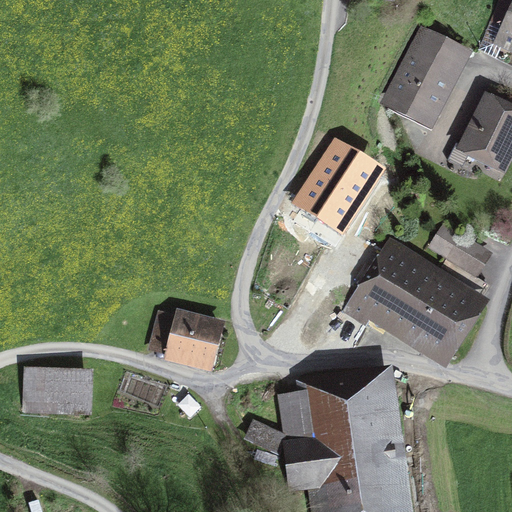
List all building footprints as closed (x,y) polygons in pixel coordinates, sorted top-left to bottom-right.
[(511,46),(511,0),(499,0),(486,34),(511,46)] [(423,40),(392,99),(429,119),(460,59),(423,40)] [(502,167),(511,149),(511,114),(487,102),(464,147),(502,167)] [(385,168),(334,136),(291,203),(341,235),(385,168)] [(476,273),(487,256),(445,229),(434,246),(476,273)] [(446,368),(490,300),(390,236),(342,311),(366,326),(370,320),(446,368)] [(168,360),(206,370),(218,323),(181,313),(179,320),(162,316),(153,348),(170,353),(168,360)] [(310,390),(317,443),(285,447),(290,485),(322,481),(326,511),(396,511),(378,371),(318,379),(319,389),(310,390)] [(83,375),(32,373),(30,412),(82,414),(83,375)] [(256,429),(250,442),(277,454),(283,442),(256,429)]
